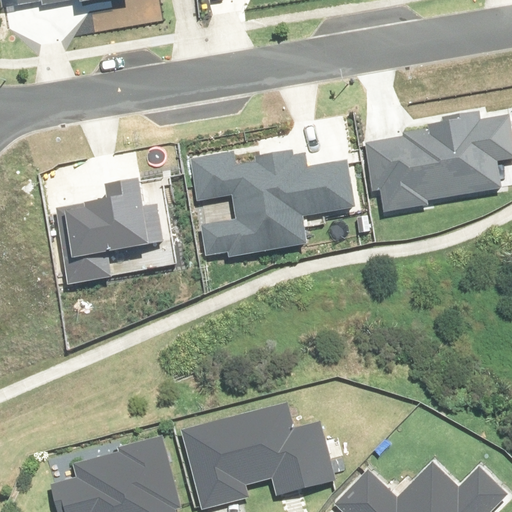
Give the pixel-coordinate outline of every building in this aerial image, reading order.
[(22,0),(24,10),(72,3),(72,8),(128,0),(22,0)] [(439,141),(369,151),(375,196),(386,194),(388,213),(423,208),(422,202),(504,191),(500,162),(511,160),(511,119),(437,130),(439,141)] [(305,151),(193,166),(198,202),(236,196),(240,226),(202,231),(206,260),(309,245),(306,218),(359,210),(353,168),(308,175),(305,151)] [(151,246),(143,187),(90,195),(93,212),(66,215),(76,285),(115,280),(111,252),(151,246)] [(300,405),(191,432),(210,509),(253,499),(250,486),(277,480),(282,501),(341,487),(328,431),(308,436),(300,405)] [(187,511),(169,434),(82,455),(88,480),(54,488),(59,511),(187,511)] [(378,471),(344,505),(350,511),(493,511),(511,495),(486,470),(469,486),(445,463),(408,500),(378,471)]
